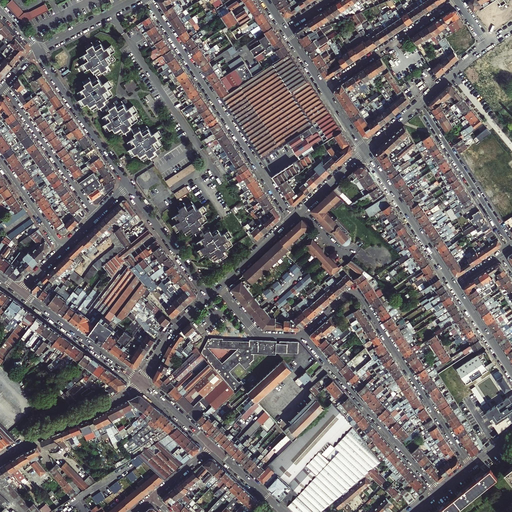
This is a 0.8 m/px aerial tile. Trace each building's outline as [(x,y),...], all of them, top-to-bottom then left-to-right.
[(50,10),(46,3),(24,14),(17,0),(13,0),(11,1),(21,24),(50,10)] [(157,0),(158,0),(165,11),(171,7),(167,0),(157,0)] [(217,8),(223,4),(220,0),(215,0),(213,2),(217,8)] [(237,0),(227,6),(225,3),(223,4),(217,8),(222,16),(246,0),(237,0)] [(260,6),(256,0),(246,0),(222,16),(228,25),(229,27),(239,20),(260,6)] [(282,0),(276,4),(280,9),(292,1),(291,0),(282,0)] [(280,9),(283,13),(298,4),(298,3),(299,2),(297,0),(296,0),(295,1),(295,0),(293,0),(292,1),(280,9)] [(341,0),(336,3),(346,18),(349,17),(352,16),(341,0)] [(347,0),(341,0),(352,16),(357,14),(347,0)] [(358,7),(353,0),(347,0),(357,14),(361,12),(358,7)] [(414,3),(422,15),(426,13),(418,0),(414,3)] [(417,0),(418,0),(426,13),(430,10),(423,0),(417,0)] [(434,7),(429,0),(423,0),(430,10),(434,7)] [(483,5),(479,0),(468,0),(468,3),(475,13),(479,10),(478,9),(483,5)] [(365,1),(362,3),(366,10),(366,9),(371,8),(367,2),(365,2),(365,1)] [(165,11),(167,15),(176,10),(182,6),(180,2),(176,5),(175,4),(171,7),(165,11)] [(298,4),(283,13),(285,16),(289,17),(302,8),(299,2),(298,3),(298,4)] [(418,18),(409,5),(407,2),(402,4),(404,7),(414,21),(418,18)] [(336,3),(332,6),(342,20),(344,19),(346,18),(336,3)] [(413,3),(409,5),(418,18),(422,15),(414,3),(413,3)] [(251,16),(252,19),(255,17),(264,11),(260,6),(239,20),(241,23),(251,16)] [(332,6),(328,8),(336,21),(338,20),(339,21),(342,20),(332,6)] [(414,21),(404,7),(400,10),(399,9),(398,10),(403,16),(408,25),(414,21)] [(328,8),(324,11),(332,24),(337,22),(339,21),(338,20),(336,21),(328,8)] [(397,9),(392,12),(403,28),(408,25),(403,16),(402,17),(397,9)] [(176,10),(167,15),(170,19),(179,14),(176,10)] [(453,10),(444,16),(454,31),(459,28),(465,24),(457,10),(453,10)] [(179,14),(170,19),(173,24),(182,18),(180,16),(185,13),(183,11),(179,14)] [(269,19),(264,11),(255,17),(258,20),(249,26),(243,30),(245,34),(251,30),(260,24),(269,19)] [(332,24),(324,11),(319,14),(327,26),(331,24),(332,24)] [(490,33),(502,25),(493,11),(481,20),(490,33)] [(362,12),(361,12),(357,14),(352,16),(349,17),(359,32),(371,50),(382,42),(372,26),(362,12)] [(388,15),(386,12),(382,14),(383,17),(385,19),(386,21),(395,34),(399,31),(388,15)] [(388,15),(399,31),(403,28),(392,12),(388,15)] [(327,26),(319,14),(314,18),(322,28),(327,26)] [(176,28),(184,22),(189,20),(190,19),(189,18),(188,19),(186,15),(182,18),(173,24),(176,28)] [(153,20),(150,16),(140,23),(143,27),(145,26),(153,20)] [(444,16),(439,19),(450,34),(454,32),(454,31),(444,16)] [(322,28),(314,18),(308,22),(314,31),(322,28)] [(266,31),(274,26),(269,19),(260,24),(251,30),(254,33),(256,37),(266,31)] [(439,19),(436,21),(446,37),(450,34),(439,19)] [(156,25),(153,20),(145,26),(146,26),(147,27),(144,28),(143,27),(140,29),(141,31),(143,33),(147,31),(156,25)] [(382,24),(391,36),(395,34),(386,21),(382,24)] [(446,37),(436,21),(433,23),(443,39),(445,38),(446,37)] [(187,26),(184,22),(176,28),(180,34),(193,26),(190,22),(189,23),(190,24),(187,26)] [(308,22),(297,29),(296,33),(299,38),(314,31),(308,22)] [(386,39),(391,36),(382,24),(381,22),(378,24),(377,22),(376,23),(376,24),(386,39)] [(443,39),(433,23),(430,25),(436,35),(440,41),(443,39)] [(386,39),(376,24),(372,26),(382,42),(386,39)] [(0,29),(0,37),(2,40),(12,32),(5,25),(0,29)] [(132,34),(140,29),(137,25),(129,30),(132,34)] [(147,31),(149,35),(158,29),(156,25),(147,31)] [(180,34),(185,41),(195,34),(192,31),(195,29),(193,26),(180,34)] [(255,56),(260,53),(261,52),(282,39),(274,26),(266,31),(267,34),(258,40),(260,44),(251,50),(255,56)] [(435,36),(429,26),(424,29),(433,41),(437,39),(435,36)] [(299,38),(305,47),(325,33),(324,32),(322,28),(314,31),(299,38)] [(141,31),(140,29),(132,34),(129,30),(128,31),(126,32),(130,38),(141,31)] [(161,33),(158,29),(149,35),(145,37),(146,39),(148,42),(152,39),(161,33)] [(433,41),(424,29),(420,32),(426,40),(428,39),(430,42),(430,41),(431,43),(432,42),(433,41)] [(325,33),(305,47),(312,58),(327,49),(330,46),(327,41),(332,38),(334,36),(337,34),(336,31),(328,36),(329,37),(328,38),(325,33)] [(10,42),(16,37),(12,32),(2,40),(5,43),(0,47),(0,49),(2,51),(4,49),(6,47),(8,46),(10,44),(10,42)] [(349,40),(361,56),(371,50),(359,32),(354,35),(355,36),(349,40)] [(429,45),(428,44),(426,40),(420,32),(416,34),(425,47),(429,45)] [(164,37),(161,33),(152,39),(155,43),(164,37)] [(197,33),(195,34),(185,41),(187,45),(200,37),(197,33)] [(425,47),(416,34),(412,37),(426,58),(434,53),(433,51),(429,45),(425,47)] [(505,51),(511,46),(511,34),(500,42),(505,51)] [(332,38),(335,43),(338,47),(341,45),(334,36),(332,38)] [(18,46),(21,42),(16,37),(10,42),(12,44),(14,42),(18,46)] [(145,55),(147,57),(168,44),(164,37),(155,43),(156,44),(151,47),(153,50),(145,55)] [(187,45),(190,50),(203,41),(200,37),(187,45)] [(335,52),(336,54),(338,57),(337,57),(339,60),(340,61),(344,67),(350,64),(340,49),(338,47),(335,43),(332,38),(327,41),(330,46),(331,46),(335,52)] [(348,50),(348,51),(355,60),(361,56),(349,40),(348,38),(345,40),(350,47),(350,46),(351,48),(348,50)] [(459,58),(445,38),(443,39),(440,41),(439,42),(442,46),(448,54),(454,63),(459,58)] [(285,44),(282,39),(261,52),(260,53),(255,56),(259,61),(265,58),(269,55),(285,44)] [(432,42),(437,50),(442,46),(439,42),(437,39),(433,41),(432,42)] [(93,41),(87,45),(90,51),(81,56),(85,62),(82,65),(86,71),(92,67),(97,75),(104,71),(105,74),(112,70),(108,65),(117,59),(113,53),(116,51),(112,44),(106,48),(101,40),(94,44),(93,41)] [(203,41),(190,50),(193,54),(208,44),(205,40),(203,41)] [(14,42),(12,44),(16,48),(13,52),(20,58),(26,51),(26,48),(21,42),(18,46),(14,42)] [(502,108),(486,86),(500,76),(493,67),(477,78),(474,73),(496,56),(498,58),(506,52),(499,43),(462,70),(494,114),(502,108)] [(168,44),(147,57),(149,61),(153,59),(158,56),(157,56),(158,55),(158,54),(159,53),(161,56),(172,49),(168,44)] [(193,54),(196,58),(208,50),(206,47),(208,45),(208,44),(193,54)] [(285,44),(269,55),(265,58),(259,61),(260,63),(264,69),(290,51),(285,44)] [(234,45),(228,49),(232,55),(238,51),(234,45)] [(338,47),(340,49),(350,64),(355,60),(348,51),(345,53),(344,51),(344,50),(341,45),(338,47)] [(216,50),(214,46),(208,50),(196,58),(198,62),(211,54),(216,50)] [(434,53),(446,70),(448,68),(443,61),(444,60),(442,57),(443,56),(444,57),(448,54),(442,46),(437,50),(436,50),(435,49),(433,51),(434,53)] [(176,56),(172,49),(161,56),(154,60),(151,63),(155,70),(158,68),(162,65),(164,64),(167,62),(168,61),(176,56)] [(327,49),(312,58),(316,63),(322,59),(322,60),(328,56),(329,54),(330,54),(327,49)] [(300,158),(273,176),(279,184),(290,177),(290,176),(293,178),(305,166),(307,165),(311,162),(315,160),(310,152),(323,143),(327,140),(335,135),(342,130),(290,51),(264,69),(253,76),(249,70),(245,63),(233,71),(228,74),(225,76),(221,78),(213,84),(262,159),(289,141),(300,158)] [(2,61),(10,69),(14,65),(7,58),(2,52),(0,54),(0,59),(2,62),(2,61)] [(7,58),(14,65),(20,58),(13,52),(12,53),(9,56),(7,58)] [(433,68),(439,77),(446,70),(434,53),(426,58),(429,61),(432,59),(436,66),(433,68)] [(211,54),(198,62),(201,66),(210,61),(213,58),(211,54)] [(322,59),(316,63),(319,69),(331,61),(330,60),(332,58),(329,54),(328,56),(322,60),(322,59)] [(454,63),(448,54),(444,57),(443,56),(442,57),(444,60),(443,61),(448,68),(454,63)] [(511,59),(509,55),(494,66),(499,73),(511,63),(511,59)] [(179,61),(176,56),(168,61),(167,62),(170,66),(179,61)] [(233,71),(245,63),(241,57),(229,65),(233,71)] [(381,58),(377,60),(383,70),(387,67),(381,58)] [(0,72),(4,76),(10,69),(2,61),(2,62),(0,59),(0,72)] [(321,72),(331,66),(332,65),(333,64),(334,63),(335,63),(337,61),(335,59),(333,60),(331,61),(319,69),(321,72)] [(383,70),(377,60),(373,63),(380,72),(383,70)] [(183,66),(179,61),(170,66),(167,69),(166,69),(167,70),(166,71),(165,70),(161,72),(158,74),(160,77),(163,75),(164,76),(166,74),(168,77),(170,76),(169,75),(174,72),(183,66)] [(212,65),(210,61),(201,66),(204,71),(212,65)] [(344,67),(340,61),(336,64),(335,63),(334,63),(335,65),(335,64),(337,66),(333,68),(336,73),(344,67)] [(218,68),(219,67),(216,63),(212,65),(204,71),(207,75),(215,70),(218,68)] [(264,69),(260,63),(249,70),(253,76),(264,69)] [(379,78),(380,77),(381,78),(382,77),(382,76),(380,72),(373,63),(370,66),(376,75),(377,77),(376,78),(377,79),(378,78),(379,78)] [(328,78),(336,73),(333,68),(330,71),(328,68),(333,64),(332,65),(331,66),(321,72),(325,77),(328,78)] [(185,70),(183,66),(174,72),(169,75),(170,76),(172,79),(173,78),(177,76),(185,70)] [(372,77),(373,80),(374,81),(377,79),(376,78),(377,77),(376,75),(370,66),(366,68),(372,77)] [(222,71),(219,67),(218,68),(215,70),(207,75),(210,79),(218,74),(222,71)] [(373,86),(374,87),(377,84),(375,83),(374,81),(373,80),(372,77),(366,68),(359,73),(366,84),(367,86),(371,83),(373,86)] [(174,80),(176,82),(188,74),(185,70),(177,76),(173,78),(174,80)] [(210,79),(213,84),(221,78),(225,76),(222,71),(218,74),(210,79)] [(394,77),(390,71),(388,72),(386,73),(385,74),(390,80),(394,77)] [(69,73),(63,77),(71,89),(77,85),(69,73)] [(359,73),(354,76),(360,85),(361,84),(366,91),(370,89),(369,88),(367,89),(367,88),(366,89),(364,85),(366,84),(359,73)] [(188,74),(176,82),(176,83),(178,86),(182,84),(191,78),(188,74)] [(43,75),(36,80),(37,81),(35,83),(35,84),(37,87),(38,88),(41,86),(48,81),(43,75)] [(91,79),(90,77),(83,81),(87,87),(78,92),(82,98),(79,101),(83,107),(89,103),(94,112),(100,108),(102,110),(105,108),(107,110),(109,113),(104,117),(107,123),(104,125),(108,131),(114,127),(119,136),(126,132),(127,135),(134,131),(130,125),(139,120),(135,113),(138,111),(134,105),(128,109),(123,100),(116,104),(115,102),(109,106),(105,100),(114,95),(110,89),(113,87),(109,81),(103,84),(97,75),(91,79)] [(350,79),(356,87),(359,92),(360,94),(364,91),(360,85),(354,76),(350,79)] [(30,92),(19,77),(15,83),(21,91),(21,90),(24,94),(27,91),(28,93),(30,92)] [(399,84),(397,81),(394,77),(390,80),(394,87),(399,84)] [(191,78),(182,84),(185,89),(194,83),(191,78)] [(125,84),(130,93),(139,88),(134,79),(125,84)] [(355,95),(359,92),(356,87),(350,79),(346,81),(349,86),(352,91),(354,94),(355,95)] [(52,88),(48,81),(41,86),(45,93),(52,88)] [(186,107),(168,81),(164,84),(162,85),(180,111),(182,110),(186,107)] [(335,92),(337,95),(349,86),(346,81),(335,88),(335,92)] [(21,91),(15,83),(12,86),(12,88),(21,100),(25,96),(24,94),(21,90),(21,91)] [(187,91),(188,93),(197,88),(194,83),(185,89),(187,91)] [(399,84),(394,87),(398,92),(402,89),(399,84)] [(449,85),(446,87),(458,101),(463,97),(452,85),(449,85)] [(352,91),(349,86),(337,95),(340,99),(349,93),(351,92),(352,91)] [(458,101),(446,87),(442,91),(449,98),(453,103),(454,104),(458,101)] [(52,88),(45,93),(50,99),(57,94),(52,88)] [(197,88),(188,93),(191,97),(200,92),(197,88)] [(392,95),(388,90),(387,91),(387,90),(388,90),(386,88),(381,91),(382,93),(397,114),(402,110),(392,96),(392,95)] [(381,91),(379,89),(374,93),(377,97),(379,95),(380,95),(382,93),(381,91)] [(411,102),(402,89),(398,92),(401,96),(407,105),(411,102)] [(449,98),(442,91),(438,94),(445,101),(449,105),(450,104),(447,100),(449,98)] [(200,92),(191,97),(192,99),(188,102),(190,104),(203,96),(200,92)] [(352,97),(349,93),(340,99),(342,103),(352,97)] [(377,97),(374,93),(368,97),(370,99),(371,101),(373,100),(376,98),(377,97)] [(397,114),(382,93),(380,95),(385,102),(383,104),(392,118),(397,114)] [(24,104),(32,98),(34,96),(32,94),(27,97),(26,96),(25,96),(21,100),(24,104)] [(57,94),(50,99),(54,105),(61,100),(57,94)] [(438,94),(434,98),(438,103),(441,101),(443,103),(445,101),(438,94)] [(354,96),(352,97),(342,103),(345,108),(354,102),(353,100),(356,97),(355,95),(354,96)] [(395,95),(392,96),(402,110),(407,105),(401,96),(400,97),(397,99),(395,95)] [(150,106),(156,102),(152,96),(146,100),(150,106)] [(203,96),(190,104),(186,107),(182,110),(185,115),(189,112),(206,101),(203,96)] [(27,109),(41,99),(40,97),(35,101),(32,98),(24,104),(27,109)] [(463,97),(458,101),(454,104),(453,105),(452,105),(454,108),(458,105),(459,106),(466,101),(463,97)] [(432,110),(440,105),(439,104),(438,103),(434,98),(430,102),(430,105),(432,110)] [(1,99),(0,100),(0,110),(3,113),(5,110),(7,112),(4,114),(6,116),(7,117),(14,112),(5,99),(1,99)] [(42,100),(41,99),(27,109),(31,114),(45,104),(44,103),(42,100)] [(64,105),(61,100),(54,105),(51,107),(53,110),(56,108),(58,110),(64,105)] [(348,112),(357,106),(356,104),(359,102),(358,100),(356,101),(354,102),(345,108),(348,112)] [(374,114),(382,126),(388,121),(378,107),(373,100),(371,101),(372,103),(370,103),(376,111),(373,112),(374,114)] [(206,101),(189,112),(191,114),(199,109),(201,112),(209,106),(206,101)] [(351,116),(360,110),(359,108),(363,106),(364,108),(368,105),(367,104),(366,102),(365,101),(361,104),(359,105),(357,106),(348,112),(351,116)] [(435,114),(449,106),(449,105),(445,101),(443,103),(441,104),(440,105),(432,110),(435,114)] [(462,110),(469,105),(466,101),(459,106),(455,109),(456,110),(456,111),(455,110),(453,111),(455,113),(455,114),(461,109),(462,110)] [(42,110),(47,107),(45,104),(31,114),(35,119),(44,112),(42,110)] [(382,104),(378,107),(388,121),(392,118),(383,104),(382,104)] [(69,112),(64,105),(58,110),(60,114),(58,115),(56,117),(57,118),(55,119),(56,120),(57,121),(69,112)] [(354,121),(371,109),(368,105),(364,108),(360,110),(351,116),(354,121)] [(472,109),(469,105),(462,110),(458,114),(460,116),(464,113),(465,114),(472,109)] [(209,106),(201,112),(202,115),(195,120),(196,122),(213,112),(209,106)] [(435,114),(438,118),(452,109),(450,107),(449,106),(435,114)] [(49,113),(50,112),(48,109),(44,112),(35,119),(38,124),(46,118),(43,115),(45,114),(48,112),(49,113)] [(164,115),(160,109),(154,113),(158,119),(164,115)] [(357,125),(366,119),(365,117),(369,114),(369,115),(371,114),(372,115),(374,114),(373,112),(371,109),(354,121),(357,125)] [(452,109),(438,118),(441,123),(455,113),(453,111),(452,110),(452,109)] [(468,119),(476,113),(472,109),(465,114),(461,117),(463,120),(462,120),(463,121),(467,118),(468,119)] [(14,112),(7,117),(6,118),(8,121),(4,123),(6,126),(18,117),(14,112)] [(69,112),(57,121),(58,123),(64,119),(67,123),(74,119),(69,112)] [(216,117),(213,112),(196,122),(200,128),(216,117)] [(455,113),(441,123),(443,127),(458,117),(456,115),(455,114),(455,113)] [(463,121),(462,122),(466,128),(479,118),(476,113),(468,119),(467,118),(463,121)] [(372,115),(370,116),(372,119),(373,120),(373,121),(379,128),(382,126),(374,114),(372,115)] [(38,124),(42,130),(56,120),(55,119),(53,120),(49,116),(46,118),(38,124)] [(360,130),(373,121),(373,120),(372,121),(371,120),(372,119),(370,116),(366,119),(357,125),(360,130)] [(11,125),(12,127),(21,121),(18,117),(6,126),(9,130),(10,129),(8,127),(11,125)] [(219,121),(216,117),(200,128),(195,131),(197,132),(201,129),(202,130),(204,129),(207,127),(208,129),(219,121)] [(446,131),(455,125),(461,121),(459,119),(458,118),(458,117),(443,127),(446,131)] [(473,137),(474,138),(487,127),(479,118),(466,128),(470,133),(473,137)] [(79,126),(74,119),(67,123),(66,124),(69,128),(64,132),(67,135),(79,126)] [(53,127),(59,123),(58,123),(57,121),(56,120),(42,130),(46,135),(54,129),(53,127)] [(21,121),(12,127),(10,129),(9,130),(10,132),(11,134),(13,133),(11,131),(14,130),(15,131),(24,125),(21,121)] [(223,127),(219,121),(208,129),(206,130),(210,136),(213,134),(215,132),(223,127)] [(379,128),(373,121),(360,130),(363,135),(369,136),(379,128)] [(466,128),(462,122),(461,121),(455,125),(460,132),(466,128)] [(27,129),(24,125),(15,131),(16,133),(18,136),(27,129)] [(128,142),(132,148),(129,150),(133,156),(139,152),(145,161),(151,157),(152,159),(159,155),(158,155),(163,152),(160,147),(164,145),(160,139),(164,136),(160,130),(154,134),(148,125),(142,129),(140,127),(134,131),(137,136),(128,142)] [(408,145),(414,141),(404,125),(397,132),(408,145)] [(0,130),(0,136),(3,134),(9,130),(6,126),(4,128),(5,129),(2,131),(1,130),(0,130)] [(75,135),(79,140),(86,135),(79,126),(67,135),(68,137),(69,138),(69,139),(75,135)] [(223,127),(215,132),(218,137),(226,132),(223,127)] [(487,127),(474,138),(476,141),(478,143),(491,132),(487,127)] [(46,135),(50,140),(64,131),(62,128),(56,131),(54,129),(46,135)] [(457,142),(470,133),(466,128),(460,132),(454,136),(457,142)] [(21,139),(29,133),(27,129),(18,136),(14,138),(16,140),(17,142),(19,141),(21,139)] [(346,135),(342,130),(335,135),(336,137),(331,140),(332,142),(334,140),(335,142),(346,135)] [(64,131),(50,140),(54,146),(62,141),(67,138),(68,137),(67,135),(64,132),(64,131)] [(208,137),(204,131),(198,135),(202,141),(208,137)] [(0,142),(6,138),(12,134),(11,134),(10,132),(4,136),(3,134),(0,136),(0,142)] [(229,136),(226,132),(218,137),(217,138),(220,142),(229,136)] [(397,132),(386,142),(396,154),(397,155),(399,156),(400,158),(404,163),(411,158),(407,153),(416,145),(414,141),(408,145),(397,132)] [(24,144),(32,137),(29,133),(21,139),(24,144)] [(473,137),(470,133),(457,142),(454,144),(457,148),(468,141),(472,138),(473,137)] [(213,134),(210,136),(208,137),(202,141),(204,144),(207,141),(208,142),(215,137),(213,134)] [(92,145),(86,135),(79,140),(75,142),(73,144),(75,147),(78,151),(80,153),(82,151),(79,147),(81,144),(85,149),(92,145)] [(338,146),(348,139),(346,135),(335,142),(337,145),(335,146),(336,148),(338,146)] [(418,149),(433,139),(431,135),(416,145),(418,149)] [(0,142),(0,148),(9,142),(11,140),(10,139),(11,138),(12,140),(14,138),(13,136),(7,140),(6,138),(0,142)] [(232,140),(229,136),(220,142),(218,144),(219,147),(218,147),(219,149),(220,148),(223,146),(232,140)] [(35,142),(32,137),(24,144),(27,148),(35,142)] [(351,144),(348,139),(338,146),(341,150),(351,144)] [(436,143),(433,139),(418,149),(419,150),(420,152),(421,153),(436,143)] [(3,152),(17,142),(16,140),(10,144),(9,142),(0,148),(3,152)] [(226,150),(234,144),(232,140),(223,146),(226,150)] [(328,149),(332,146),(327,140),(323,143),(328,149)] [(54,146),(58,152),(66,146),(70,143),(67,141),(64,143),(62,141),(54,146)] [(460,152),(467,147),(471,145),(468,141),(457,148),(460,152)] [(18,144),(17,142),(3,152),(7,158),(19,149),(16,145),(18,144)] [(39,147),(35,142),(27,148),(25,150),(23,150),(24,152),(25,153),(26,152),(27,153),(26,154),(27,155),(28,154),(30,153),(39,147)] [(386,142),(382,145),(389,153),(391,152),(394,155),(393,156),(394,157),(395,156),(394,155),(396,154),(386,142)] [(118,143),(112,148),(120,159),(126,155),(118,143)] [(166,156),(167,158),(175,153),(177,157),(189,149),(185,143),(166,156)] [(223,176),(229,173),(210,143),(209,144),(205,146),(204,147),(223,176)] [(439,147),(436,143),(421,153),(423,157),(439,147)] [(58,152),(61,157),(75,147),(73,144),(71,145),(72,146),(68,148),(66,146),(58,152)] [(228,154),(237,148),(234,144),(226,150),(228,154)] [(351,144),(341,150),(340,151),(339,152),(340,153),(341,155),(341,156),(339,157),(344,161),(345,161),(352,153),(353,147),(351,144)] [(92,145),(85,149),(82,151),(80,153),(81,155),(85,152),(87,154),(88,153),(95,148),(92,145)] [(377,156),(380,160),(389,154),(389,153),(382,145),(378,149),(377,156)] [(333,155),(337,153),(332,146),(328,149),(329,150),(332,155),(333,155)] [(42,151),(39,147),(30,153),(34,157),(42,151)] [(75,147),(61,157),(65,161),(73,155),(71,153),(75,150),(77,152),(78,151),(75,147)] [(441,151),(439,147),(423,157),(424,158),(426,161),(428,160),(441,151)] [(98,154),(95,148),(88,153),(91,158),(98,154)] [(227,160),(240,152),(237,148),(228,154),(226,156),(225,157),(227,160)] [(19,149),(7,158),(10,162),(24,152),(23,150),(22,149),(20,151),(19,149)] [(33,165),(46,156),(42,151),(34,157),(35,160),(33,162),(31,159),(30,160),(32,163),(33,164),(33,165)] [(77,161),(75,158),(77,157),(79,155),(81,158),(82,157),(81,155),(80,153),(78,151),(77,152),(73,155),(65,161),(69,167),(77,161)] [(444,155),(441,151),(428,160),(426,161),(428,165),(444,155)] [(24,152),(10,162),(13,166),(21,160),(20,159),(26,154),(25,153),(24,152)] [(242,156),(240,152),(227,160),(230,165),(231,164),(233,162),(242,156)] [(341,156),(341,155),(340,153),(339,152),(338,152),(337,153),(333,155),(340,163),(341,164),(344,161),(339,157),(341,156)] [(177,157),(175,153),(167,158),(169,162),(177,157)] [(89,160),(85,155),(82,157),(86,162),(88,165),(90,164),(101,157),(98,154),(91,158),(90,159),(89,160)] [(162,174),(171,187),(202,167),(194,154),(162,174)] [(392,156),(389,154),(380,160),(383,164),(391,159),(394,157),(393,156),(392,156)] [(336,167),(340,163),(333,155),(332,155),(328,158),(336,167)] [(447,159),(444,155),(428,165),(429,166),(431,170),(433,169),(436,167),(447,159)] [(34,166),(35,167),(39,165),(40,167),(49,161),(46,156),(33,165),(34,166)] [(246,162),(242,156),(233,162),(236,166),(237,167),(246,162)] [(392,161),(391,159),(383,164),(385,169),(400,158),(399,156),(392,161)] [(78,163),(77,161),(69,167),(72,172),(80,166),(82,165),(86,162),(82,157),(81,158),(82,160),(78,163)] [(106,164),(101,157),(90,164),(92,167),(92,166),(94,170),(88,174),(86,170),(76,177),(79,182),(94,172),(106,164)] [(391,178),(411,164),(412,164),(410,161),(413,159),(412,157),(411,158),(404,163),(388,173),(391,178)] [(30,160),(28,158),(23,162),(21,160),(13,166),(16,170),(30,160)] [(324,163),(323,164),(331,172),(336,167),(328,158),(326,160),(324,161),(323,162),(324,163)] [(404,163),(400,158),(385,169),(388,173),(404,163)] [(450,164),(447,159),(436,167),(433,169),(431,170),(432,171),(434,174),(436,172),(438,171),(450,164)] [(26,167),(32,163),(30,160),(16,170),(19,175),(28,169),(26,167)] [(316,161),(315,160),(311,162),(314,165),(318,170),(325,177),(331,172),(323,164),(322,163),(320,165),(316,161)] [(49,161),(40,167),(42,169),(43,171),(52,165),(49,161)] [(246,162),(237,167),(239,170),(237,172),(236,170),(227,176),(228,177),(226,178),(228,181),(231,179),(249,167),(246,162)] [(87,165),(84,167),(82,169),(80,166),(72,172),(76,177),(86,170),(92,167),(90,164),(88,165),(87,166),(87,165)] [(111,172),(106,164),(94,172),(96,174),(100,171),(104,177),(111,172)] [(411,164),(391,178),(394,182),(412,170),(414,169),(411,164)] [(452,168),(450,164),(438,171),(436,172),(434,174),(436,178),(441,176),(452,168)] [(55,169),(52,165),(43,171),(45,173),(42,175),(41,173),(40,174),(41,175),(43,177),(43,178),(55,169)] [(28,169),(19,175),(22,179),(30,173),(34,170),(36,169),(35,167),(34,166),(29,170),(28,169)] [(348,176),(353,180),(358,175),(360,177),(369,171),(366,166),(360,166),(348,176)] [(244,179),(253,173),(249,167),(231,179),(233,182),(240,178),(240,177),(242,175),(244,179)] [(418,168),(418,167),(414,169),(412,170),(394,182),(397,187),(409,179),(408,177),(415,173),(419,170),(418,168)] [(455,173),(452,168),(441,176),(444,180),(455,173)] [(55,169),(43,178),(44,180),(46,182),(47,181),(46,179),(48,177),(49,179),(58,173),(55,169)] [(318,170),(315,173),(322,180),(325,177),(318,170)] [(25,183),(33,177),(37,174),(39,173),(38,171),(35,172),(32,175),(30,173),(22,179),(25,183)] [(358,175),(353,180),(356,183),(360,179),(365,187),(375,181),(369,171),(360,177),(358,175)] [(96,174),(94,172),(79,182),(88,194),(103,184),(101,182),(100,180),(96,174)] [(111,172),(104,177),(100,180),(101,182),(105,179),(108,183),(113,180),(116,178),(111,172)] [(61,177),(58,173),(49,179),(52,184),(61,177)] [(253,173),(244,179),(246,181),(240,185),(242,187),(247,183),(256,177),(253,173)] [(315,173),(311,176),(318,184),(322,180),(315,173)] [(446,186),(459,177),(455,173),(444,180),(446,183),(444,185),(445,186),(446,186)] [(315,187),(318,184),(311,176),(309,174),(308,174),(306,176),(315,187)] [(415,175),(409,179),(397,187),(400,191),(419,179),(423,176),(421,174),(416,176),(415,175)] [(25,183),(28,188),(43,177),(41,175),(39,177),(35,179),(33,177),(25,183)] [(301,180),(311,190),(315,187),(306,176),(303,178),(301,176),(298,179),(300,181),(301,180)] [(423,176),(419,179),(422,183),(421,185),(404,196),(407,201),(434,183),(434,182),(428,186),(423,178),(424,178),(423,176)] [(31,192),(40,186),(38,184),(42,181),(43,182),(44,181),(43,181),(44,180),(43,178),(43,177),(28,188),(31,192)] [(52,190),(64,181),(61,177),(52,184),(50,185),(49,186),(50,188),(52,190)] [(259,182),(256,177),(247,183),(249,185),(243,189),(245,192),(251,188),(259,182)] [(279,184),(282,189),(293,181),(294,181),(293,180),(292,180),(290,177),(279,184)] [(462,183),(459,177),(446,186),(447,188),(443,191),(445,194),(462,183)] [(246,181),(244,179),(237,184),(240,188),(242,187),(240,185),(246,181)] [(422,183),(419,179),(400,191),(404,196),(421,185),(422,183)] [(95,198),(92,200),(94,203),(98,203),(115,187),(115,183),(113,180),(108,183),(104,186),(105,188),(101,190),(102,191),(93,197),(95,198)] [(302,185),(300,186),(303,188),(307,194),(311,190),(301,180),(300,181),(299,182),(302,185)] [(54,194),(67,185),(64,181),(52,190),(53,193),(54,194)] [(293,181),(282,189),(285,193),(296,186),(293,181)] [(379,185),(375,181),(365,187),(368,192),(379,185)] [(254,193),(262,187),(259,182),(251,188),(252,190),(246,194),(248,196),(254,193)] [(0,193),(9,187),(6,183),(0,187),(0,193)] [(31,192),(34,196),(49,186),(47,183),(41,188),(40,186),(31,192)] [(437,186),(434,183),(407,201),(411,208),(424,200),(427,198),(425,195),(427,192),(437,186)] [(465,187),(462,183),(445,194),(447,198),(447,199),(453,195),(465,187)] [(104,186),(103,184),(88,194),(92,200),(95,198),(93,197),(102,191),(101,190),(105,188),(104,186)] [(70,190),(67,185),(54,194),(55,195),(57,197),(57,198),(59,197),(57,195),(59,193),(61,196),(70,190)] [(288,198),(294,194),(296,193),(303,188),(300,186),(300,185),(298,186),(298,185),(296,186),(285,193),(288,198)] [(385,195),(379,185),(368,192),(366,194),(364,195),(349,205),(352,207),(359,202),(359,203),(368,197),(370,201),(372,200),(374,203),(385,195)] [(49,186),(34,196),(37,200),(46,194),(44,192),(50,188),(49,186)] [(0,203),(0,204),(2,202),(14,194),(9,187),(0,193),(0,203)] [(191,193),(187,187),(175,194),(179,200),(191,193)] [(266,192),(262,187),(254,193),(255,194),(250,198),(251,201),(266,192)] [(468,192),(465,187),(453,195),(454,197),(448,201),(450,204),(455,200),(468,192)] [(296,197),(294,194),(288,198),(292,204),(296,204),(307,194),(303,188),(296,193),(297,193),(298,193),(299,194),(296,197)] [(40,205),(49,199),(48,197),(53,193),(52,190),(46,194),(37,200),(40,205)] [(64,200),(73,194),(70,190),(61,196),(64,200)] [(335,209),(344,200),(339,195),(334,190),(311,211),(326,226),(327,225),(333,232),(343,242),(344,243),(345,244),(347,244),(348,243),(350,242),(350,240),(350,238),(350,237),(349,236),(348,234),(350,232),(337,218),(336,218),(335,220),(331,216),(327,211),(330,208),(330,209),(333,206),(335,209)] [(268,196),(266,192),(251,201),(250,202),(252,204),(257,201),(256,201),(259,199),(260,201),(268,196)] [(471,197),(468,192),(455,200),(456,202),(451,206),(452,209),(457,207),(471,197)] [(14,194),(2,202),(5,206),(6,205),(7,207),(18,199),(14,194)] [(65,201),(67,204),(75,198),(73,194),(64,200),(62,201),(60,202),(61,204),(65,201)] [(51,201),(57,197),(55,195),(49,199),(40,205),(44,210),(52,204),(51,201)] [(380,211),(391,204),(385,195),(374,203),(365,209),(371,217),(380,211)] [(272,201),(268,196),(260,201),(258,203),(250,208),(252,210),(262,204),(263,206),(272,201)] [(455,214),(474,201),(471,197),(457,207),(458,209),(457,209),(458,210),(454,213),(455,214)] [(66,210),(78,202),(75,198),(67,204),(63,206),(65,208),(66,210)] [(21,203),(18,199),(7,207),(9,210),(6,212),(7,213),(21,203)] [(425,202),(424,200),(411,208),(415,213),(434,200),(433,199),(432,199),(430,199),(429,200),(425,202)] [(124,200),(120,203),(126,209),(131,205),(127,200),(124,200)] [(434,200),(415,213),(418,218),(433,208),(431,205),(436,202),(434,200)] [(44,210),(48,215),(59,207),(60,206),(56,201),(52,204),(44,210)] [(272,201),(263,206),(265,208),(262,210),(262,209),(256,213),(259,216),(260,216),(262,214),(263,213),(266,211),(267,210),(275,205),(272,201)] [(477,206),(474,201),(455,214),(457,218),(457,219),(471,210),(477,206)] [(81,206),(78,202),(66,210),(68,213),(69,215),(72,213),(74,211),(81,206)] [(192,202),(186,206),(184,204),(178,208),(181,213),(173,219),(177,225),(173,227),(178,233),(184,229),(189,238),(196,234),(197,236),(200,235),(204,240),(202,241),(208,249),(201,254),(203,258),(209,253),(215,262),(221,258),(223,261),(229,256),(226,251),(234,245),(230,239),(233,237),(229,230),(223,234),(217,226),(211,230),(210,228),(207,230),(204,225),(209,221),(204,215),(208,213),(204,207),(198,211),(192,202)] [(24,207),(21,203),(7,213),(5,214),(8,216),(11,214),(12,215),(24,207)] [(133,217),(130,214),(128,212),(126,209),(120,203),(116,207),(125,216),(129,220),(132,218),(133,217)] [(395,210),(391,204),(380,211),(381,213),(380,214),(381,215),(386,212),(387,215),(395,210)] [(48,215),(50,218),(62,210),(63,209),(65,208),(63,206),(62,205),(61,206),(62,207),(60,208),(59,207),(48,215)] [(269,212),(277,221),(281,218),(281,215),(275,205),(267,210),(268,211),(269,212)] [(0,226),(3,229),(27,212),(24,207),(12,215),(10,217),(0,224),(0,226)] [(125,216),(116,207),(113,210),(122,220),(125,216)] [(434,207),(433,208),(418,218),(421,222),(440,209),(439,208),(436,210),(434,207)] [(50,218),(53,223),(68,213),(66,210),(65,208),(63,209),(65,211),(63,212),(62,210),(50,218)] [(86,212),(84,209),(77,214),(83,219),(85,216),(86,212)] [(441,211),(440,209),(421,222),(423,226),(436,218),(439,216),(438,213),(441,211)] [(122,220),(113,210),(109,214),(118,224),(121,227),(125,223),(122,220)] [(395,210),(387,215),(389,217),(384,220),(385,222),(386,221),(387,222),(398,215),(395,210)] [(483,216),(480,210),(474,214),(469,217),(471,219),(470,220),(471,222),(472,221),(473,222),(483,216)] [(80,221),(83,219),(77,214),(74,211),(72,213),(74,215),(80,221)] [(254,211),(249,214),(250,215),(251,214),(257,220),(255,222),(256,223),(265,233),(270,228),(261,219),(260,217),(259,216),(256,213),(254,211)] [(269,212),(265,216),(274,225),(277,221),(269,212)] [(56,227),(64,221),(62,219),(69,215),(68,213),(53,223),(56,227)] [(118,224),(109,214),(105,218),(114,227),(116,228),(117,230),(118,229),(116,226),(118,224)] [(80,221),(74,215),(70,219),(76,226),(80,221)] [(391,228),(402,220),(398,215),(387,222),(386,223),(387,225),(386,225),(387,227),(384,229),(385,231),(391,228)] [(274,225),(265,216),(261,219),(270,228),(274,225)] [(438,221),(436,218),(423,226),(427,232),(443,221),(446,219),(444,216),(444,217),(443,217),(441,218),(438,221)] [(464,232),(466,236),(487,222),(483,216),(473,222),(473,223),(474,225),(471,227),(464,232)] [(35,223),(31,218),(8,235),(12,240),(15,237),(26,229),(35,223)] [(114,227),(105,218),(102,221),(111,230),(114,227)] [(303,233),(310,226),(303,218),(296,224),(303,233)] [(71,230),(76,226),(70,219),(65,223),(67,225),(71,230)] [(394,232),(405,225),(402,220),(391,228),(394,232)] [(65,223),(64,221),(56,227),(59,231),(67,225),(65,223)] [(111,230),(102,221),(98,225),(107,234),(111,230)] [(430,236),(446,225),(447,225),(446,223),(444,224),(443,221),(427,232),(430,236)] [(125,223),(121,227),(124,231),(130,225),(127,222),(125,223)] [(487,222),(466,236),(467,239),(477,233),(477,232),(481,230),(482,231),(483,231),(484,231),(491,227),(487,222)] [(35,223),(26,229),(29,232),(27,233),(29,236),(31,235),(39,229),(35,223)] [(265,233),(256,223),(252,227),(250,229),(259,239),(265,233)] [(296,224),(292,228),(299,237),(303,233),(296,224)] [(447,225),(446,225),(430,236),(432,240),(448,230),(450,228),(451,228),(448,224),(447,225)] [(67,225),(59,231),(62,235),(66,235),(71,230),(67,225)] [(98,225),(94,228),(103,237),(106,235),(108,237),(109,236),(108,235),(107,234),(98,225)] [(392,239),(408,229),(405,225),(394,232),(392,233),(393,235),(390,237),(392,239)] [(124,231),(121,227),(118,229),(117,230),(115,231),(117,234),(119,237),(120,238),(126,233),(124,231)] [(103,237),(94,228),(91,232),(98,239),(100,241),(102,238),(104,240),(105,239),(103,237)] [(130,252),(143,241),(153,234),(148,228),(146,230),(144,232),(141,234),(138,236),(132,242),(126,246),(130,252)] [(292,228),(287,233),(293,242),(299,237),(292,228)] [(450,228),(448,230),(432,240),(435,244),(446,237),(454,232),(451,228),(450,228)] [(31,235),(40,244),(48,252),(51,250),(51,246),(39,229),(31,235)] [(399,240),(399,241),(410,233),(408,229),(392,239),(390,241),(391,242),(392,241),(392,242),(393,241),(394,243),(399,240)] [(454,232),(446,237),(435,244),(438,248),(449,241),(448,240),(455,235),(458,233),(456,230),(454,232)] [(489,237),(493,235),(495,233),(493,230),(485,235),(487,238),(489,237)] [(98,239),(91,232),(86,236),(93,243),(95,245),(97,246),(99,245),(96,241),(98,239)] [(129,237),(126,233),(120,238),(121,240),(123,242),(129,237)] [(293,242),(287,233),(281,238),(282,239),(288,247),(293,242)] [(310,247),(310,250),(318,244),(315,242),(314,242),(312,240),(316,236),(314,233),(310,238),(311,239),(309,239),(311,241),(308,244),(310,247)] [(402,245),(413,237),(410,233),(399,241),(402,245)] [(0,256),(4,251),(1,249),(6,243),(7,244),(6,245),(7,246),(12,240),(8,235),(6,237),(0,244),(0,256)] [(93,243),(86,236),(82,240),(89,247),(93,243)] [(129,237),(123,242),(126,246),(132,242),(129,237)] [(403,250),(416,242),(413,237),(402,245),(400,246),(403,250)] [(502,244),(498,239),(493,242),(489,237),(487,238),(491,244),(496,251),(501,247),(502,244)] [(147,247),(152,252),(154,250),(161,245),(157,239),(147,247)] [(247,270),(247,271),(244,274),(253,283),(262,275),(261,274),(267,269),(268,270),(272,266),(271,265),(277,260),(277,261),(290,249),(288,247),(282,239),(277,243),(272,248),(267,252),(263,257),(257,261),(253,266),(247,270)] [(7,246),(4,251),(0,256),(0,267),(0,268),(11,253),(12,252),(10,250),(16,243),(12,240),(7,246)] [(92,250),(89,247),(82,240),(77,245),(81,250),(83,248),(85,249),(87,251),(85,254),(86,255),(88,254),(92,250)] [(121,240),(116,244),(115,247),(119,252),(126,246),(123,242),(121,240)] [(129,316),(133,313),(132,309),(140,297),(142,294),(135,289),(127,283),(135,272),(131,267),(139,261),(145,257),(147,255),(152,252),(147,247),(143,241),(130,252),(126,246),(119,252),(116,254),(114,256),(111,258),(108,261),(107,262),(115,274),(120,277),(103,299),(111,305),(108,309),(123,320),(127,317),(129,316)] [(199,252),(201,254),(208,249),(202,241),(199,243),(203,249),(199,252)] [(449,241),(438,248),(441,252),(452,245),(449,241)] [(452,245),(441,252),(443,256),(455,249),(454,248),(460,244),(458,241),(452,245)] [(419,246),(416,242),(403,250),(399,253),(402,257),(419,246)] [(32,252),(40,260),(48,252),(40,244),(37,247),(36,245),(33,248),(35,249),(32,252)] [(318,244),(310,250),(315,257),(323,250),(318,244)] [(496,251),(491,244),(484,248),(489,255),(496,251)] [(78,257),(80,255),(78,253),(81,250),(77,245),(69,253),(79,264),(82,261),(78,257)] [(161,245),(154,250),(155,252),(151,254),(153,256),(155,259),(165,251),(161,245)] [(410,258),(421,250),(419,246),(402,257),(404,258),(408,255),(410,258)] [(446,261),(461,251),(462,250),(461,249),(459,250),(458,248),(460,247),(459,246),(455,249),(443,256),(446,261)] [(470,250),(478,262),(482,259),(476,250),(474,247),(470,250)] [(489,255),(484,248),(481,250),(479,247),(476,250),(482,259),(489,255)] [(11,253),(0,268),(6,272),(12,263),(20,252),(17,250),(13,255),(11,253)] [(319,257),(323,261),(329,256),(327,256),(324,253),(324,251),(323,250),(315,257),(319,257)] [(424,254),(421,250),(410,258),(406,260),(410,264),(424,254)] [(468,258),(473,265),(478,262),(470,250),(465,253),(466,255),(468,258)] [(24,263),(30,270),(40,260),(32,252),(31,251),(25,256),(28,259),(24,263)] [(169,256),(165,251),(155,259),(154,260),(156,263),(152,266),(149,263),(144,267),(148,272),(159,264),(169,256)] [(446,261),(449,265),(464,255),(464,256),(466,255),(465,253),(463,254),(461,251),(446,261)] [(78,265),(79,264),(69,253),(65,257),(74,266),(77,264),(78,265)] [(424,254),(410,264),(413,267),(414,267),(416,266),(427,258),(424,254)] [(464,255),(449,265),(452,269),(462,262),(468,258),(466,255),(464,256),(464,255)] [(135,272),(142,280),(152,291),(153,289),(156,287),(159,284),(154,279),(161,274),(175,263),(169,256),(159,264),(161,267),(151,275),(148,272),(144,267),(139,261),(131,267),(135,272)] [(329,256),(323,261),(324,262),(324,267),(326,270),(335,262),(329,256)] [(62,260),(71,269),(73,271),(73,272),(74,271),(72,268),(74,266),(65,257),(62,260)] [(145,257),(139,261),(144,267),(149,263),(152,261),(150,259),(148,261),(145,257)] [(429,262),(427,258),(416,266),(419,270),(422,267),(429,262)] [(468,258),(462,262),(463,264),(464,263),(465,264),(463,266),(466,270),(473,265),(468,258)] [(67,273),(71,269),(62,260),(58,264),(67,273)] [(352,260),(347,264),(355,270),(359,265),(352,260)] [(17,267),(12,263),(6,272),(15,279),(21,279),(30,270),(24,263),(22,261),(21,263),(20,263),(17,267)] [(89,334),(103,315),(108,309),(111,305),(103,299),(120,277),(115,274),(107,262),(106,263),(103,265),(107,271),(112,278),(89,309),(88,309),(87,311),(88,311),(85,315),(85,314),(77,325),(89,334)] [(338,266),(335,262),(326,270),(331,276),(332,276),(338,271),(340,269),(339,268),(340,266),(342,268),(344,267),(340,263),(338,266)] [(434,269),(429,262),(422,267),(424,270),(412,278),(413,279),(410,281),(411,284),(415,281),(420,278),(434,269)] [(463,264),(462,262),(452,269),(456,275),(458,276),(466,270),(463,266),(465,264),(464,263),(463,264)] [(497,274),(497,273),(505,269),(501,263),(499,262),(494,265),(498,270),(495,272),(495,273),(496,272),(497,274)] [(169,274),(178,267),(175,263),(161,274),(163,277),(168,273),(169,274)] [(54,267),(64,277),(65,275),(67,273),(58,264),(54,267)] [(161,267),(159,264),(148,272),(151,275),(161,267)] [(302,270),(297,264),(292,270),(297,275),(302,270)] [(363,274),(365,270),(359,265),(355,270),(361,275),(363,274)] [(494,265),(488,270),(493,278),(498,275),(497,273),(497,274),(496,272),(495,273),(495,272),(498,270),(494,265)] [(60,280),(64,277),(54,267),(51,271),(60,280)] [(172,278),(181,271),(178,267),(169,274),(164,278),(166,281),(171,277),(172,278)] [(434,269),(420,278),(423,282),(426,287),(440,278),(434,269)] [(493,278),(495,281),(508,273),(505,269),(497,273),(498,275),(493,278)] [(355,279),(358,284),(371,275),(365,270),(363,274),(361,275),(355,279)] [(488,270),(483,273),(489,281),(491,284),(490,285),(491,286),(496,283),(496,282),(495,281),(493,278),(488,270)] [(62,282),(60,280),(51,271),(47,274),(52,279),(55,282),(56,284),(58,285),(61,287),(63,285),(61,283),(62,282)] [(181,271),(172,278),(166,283),(169,287),(170,286),(169,285),(173,282),(173,281),(174,280),(176,282),(184,276),(181,271)] [(342,279),(337,283),(344,291),(350,285),(343,277),(338,271),(332,276),(335,280),(335,281),(340,277),(342,279)] [(135,289),(142,280),(135,272),(127,283),(135,289)] [(279,308),(314,278),(310,273),(275,303),(279,308)] [(284,278),(290,283),(294,278),(289,273),(284,278)] [(489,281),(483,273),(479,275),(487,287),(489,286),(489,287),(491,286),(490,285),(489,285),(487,282),(489,281)] [(508,273),(495,281),(496,282),(496,283),(498,286),(499,285),(498,283),(501,281),(503,283),(511,278),(508,273)] [(47,274),(42,279),(47,285),(52,279),(47,274)] [(354,282),(353,280),(350,277),(349,275),(348,275),(347,274),(343,277),(350,285),(354,282)] [(361,288),(370,282),(369,280),(373,277),(371,275),(358,284),(361,288)] [(487,287),(479,275),(475,278),(480,286),(483,291),(484,290),(488,288),(487,287)] [(188,281),(184,276),(176,282),(173,284),(176,287),(178,285),(177,283),(179,282),(180,283),(179,284),(180,285),(181,284),(182,285),(184,284),(188,281)] [(430,290),(432,292),(444,284),(440,278),(426,287),(421,291),(422,292),(425,290),(427,292),(430,290)] [(465,288),(469,294),(479,287),(479,286),(480,286),(475,278),(465,285),(465,288)] [(511,279),(511,278),(503,283),(499,285),(498,286),(498,287),(501,291),(511,284),(511,279)] [(33,292),(39,296),(47,285),(42,279),(33,288),(33,292)] [(47,285),(39,296),(44,300),(53,289),(51,287),(55,282),(52,279),(47,285)] [(61,287),(49,304),(59,311),(71,295),(65,290),(72,282),(68,279),(67,280),(63,285),(61,287)] [(375,279),(370,282),(361,288),(364,293),(373,287),(372,285),(378,281),(377,280),(376,280),(375,279)] [(152,291),(142,280),(135,289),(142,294),(150,300),(151,299),(148,296),(152,291)] [(250,311),(254,310),(261,304),(256,298),(254,295),(245,283),(245,284),(243,280),(238,284),(237,284),(236,283),(235,283),(234,283),(233,284),(232,285),(232,286),(232,287),(232,289),(245,305),(246,306),(250,311)] [(344,291),(337,283),(335,281),(335,280),(333,282),(335,284),(331,287),(338,296),(344,291)] [(279,282),(273,286),(278,292),(284,288),(279,282)] [(178,285),(176,287),(178,289),(179,290),(182,294),(190,303),(197,296),(197,293),(195,290),(190,294),(186,289),(182,285),(181,284),(180,285),(179,284),(178,285)] [(428,303),(448,290),(444,284),(432,292),(431,293),(433,296),(429,299),(430,300),(427,302),(428,303)] [(511,290),(511,284),(501,291),(504,295),(504,296),(511,290)] [(53,289),(44,300),(49,304),(61,287),(58,285),(55,288),(54,287),(53,289)] [(187,286),(186,287),(187,288),(186,289),(190,294),(195,290),(191,285),(188,287),(187,286)] [(330,303),(333,300),(326,291),(324,289),(321,285),(318,288),(321,290),(320,291),(320,292),(322,295),(330,303)] [(373,287),(364,293),(367,298),(376,292),(375,289),(379,287),(377,285),(373,287)] [(471,298),(480,293),(483,291),(480,286),(479,286),(479,287),(469,294),(471,298)] [(338,296),(331,287),(326,291),(333,300),(338,296)] [(74,291),(71,295),(59,311),(64,315),(74,302),(72,300),(74,298),(74,297),(74,296),(76,297),(75,299),(76,300),(83,290),(84,290),(82,288),(77,294),(74,291)] [(265,292),(269,298),(274,294),(270,288),(265,292)] [(76,300),(74,302),(64,315),(70,320),(84,301),(81,299),(86,292),(83,290),(76,300)] [(84,301),(70,320),(77,325),(85,314),(85,315),(88,311),(87,311),(88,309),(85,307),(93,297),(92,296),(95,292),(92,290),(84,301)] [(371,304),(380,298),(379,296),(378,294),(381,292),(380,290),(376,292),(367,298),(371,304)] [(451,295),(448,290),(428,303),(424,305),(426,308),(432,304),(433,304),(438,301),(439,303),(451,295)] [(0,308),(10,295),(4,291),(0,296),(0,308)] [(171,305),(178,313),(182,310),(174,301),(172,303),(170,300),(162,291),(161,292),(162,293),(161,294),(171,305)] [(186,306),(178,297),(175,294),(173,292),(169,296),(174,301),(182,310),(186,306)] [(471,298),(474,302),(483,297),(481,294),(480,293),(471,298)] [(190,303),(182,294),(178,297),(186,306),(190,303)] [(477,307),(490,298),(490,297),(489,297),(487,294),(483,297),(474,302),(477,307)] [(10,295),(0,308),(0,317),(2,314),(14,298),(10,295)] [(326,306),(330,303),(322,295),(319,298),(326,306)] [(371,304),(375,309),(383,303),(382,300),(387,297),(385,295),(380,298),(371,304)] [(451,295),(439,303),(430,309),(431,311),(436,309),(436,310),(440,307),(442,308),(454,300),(451,295)] [(136,317),(146,303),(147,302),(140,297),(132,309),(133,313),(136,317)] [(480,311),(493,302),(494,301),(492,297),(490,298),(477,307),(480,311)] [(23,304),(14,298),(2,314),(3,315),(0,319),(0,321),(6,327),(9,323),(23,304)] [(315,316),(318,313),(308,301),(305,298),(302,301),(315,316)] [(315,301),(322,310),(326,306),(319,298),(315,301)] [(383,303),(375,309),(377,313),(389,305),(387,303),(391,300),(390,298),(383,303)] [(147,302),(146,303),(152,310),(157,305),(151,299),(150,300),(147,302)] [(308,301),(318,313),(322,310),(315,301),(314,302),(311,299),(308,301)] [(457,305),(454,300),(442,308),(438,311),(439,313),(443,311),(445,313),(457,305)] [(298,304),(311,319),(315,316),(302,301),(298,304)] [(494,304),(493,302),(480,311),(482,315),(491,310),(490,308),(494,305),(493,304),(494,304)] [(154,324),(162,331),(166,325),(158,318),(158,317),(152,310),(146,303),(136,317),(142,325),(145,328),(147,330),(149,328),(154,324)] [(392,303),(389,305),(377,313),(381,318),(389,312),(388,310),(395,305),(394,304),(393,304),(392,303)] [(19,315),(23,318),(30,310),(23,304),(9,323),(12,325),(17,318),(17,317),(19,315)] [(264,308),(261,304),(254,310),(251,312),(254,316),(255,315),(264,308)] [(297,313),(306,324),(311,319),(298,304),(292,308),(295,311),(295,312),(298,309),(299,311),(297,313)] [(157,305),(152,310),(158,317),(158,318),(166,325),(171,320),(157,305)] [(171,305),(168,307),(167,308),(175,317),(178,313),(171,305)] [(413,305),(404,311),(408,316),(416,311),(413,305)] [(460,309),(457,305),(445,313),(439,317),(440,319),(443,317),(446,315),(447,316),(451,314),(452,315),(460,309)] [(495,307),(491,310),(482,315),(485,319),(494,314),(501,309),(500,307),(496,309),(495,307)] [(264,329),(276,329),(276,321),(276,319),(272,318),(264,308),(255,315),(258,322),(264,327),(264,329)] [(365,314),(360,308),(346,317),(348,319),(355,315),(357,319),(365,314)] [(112,320),(117,324),(123,320),(108,309),(103,315),(111,321),(112,320)] [(465,316),(460,309),(452,315),(448,317),(450,320),(445,324),(446,325),(441,328),(441,327),(435,331),(437,334),(440,332),(449,326),(453,324),(465,316)] [(38,316),(30,310),(23,318),(0,347),(0,362),(1,364),(2,361),(16,343),(23,335),(34,321),(38,316)] [(393,310),(389,312),(381,318),(383,322),(396,314),(395,313),(393,310)] [(396,314),(383,322),(386,327),(395,321),(394,319),(399,315),(400,316),(401,315),(399,312),(396,314)] [(293,318),(297,323),(301,328),(306,324),(297,313),(294,316),(292,317),(293,318)] [(494,314),(485,319),(488,323),(501,315),(501,314),(499,314),(499,313),(495,315),(494,314)] [(491,328),(493,332),(506,324),(511,319),(511,313),(499,322),(491,328)] [(362,326),(369,321),(365,314),(357,319),(362,326)] [(102,344),(113,329),(117,324),(112,320),(111,321),(103,315),(89,334),(102,344)] [(488,323),(491,328),(499,322),(498,320),(502,318),(501,317),(502,316),(501,315),(488,323)] [(22,348),(22,347),(44,320),(38,316),(34,321),(23,335),(16,343),(22,348)] [(467,320),(465,316),(453,324),(455,328),(467,320)] [(123,334),(114,344),(110,350),(119,357),(128,347),(126,345),(128,342),(129,341),(130,340),(133,337),(136,332),(137,331),(142,325),(136,317),(134,320),(133,321),(131,324),(136,328),(132,332),(133,333),(132,335),(126,330),(123,334)] [(342,333),(329,318),(325,322),(335,335),(336,334),(338,335),(336,336),(337,337),(339,336),(342,333)] [(32,345),(49,324),(44,320),(22,347),(25,349),(27,347),(30,344),(32,345)] [(390,332),(398,326),(403,323),(404,323),(402,320),(399,322),(397,324),(395,321),(386,327),(390,332)] [(452,330),(451,331),(454,335),(456,334),(470,324),(467,320),(455,328),(452,330)] [(285,325),(276,321),(276,329),(284,330),(285,325)] [(374,328),(369,321),(362,326),(356,330),(355,330),(356,332),(357,332),(358,331),(358,332),(363,329),(366,333),(374,328)] [(183,330),(187,335),(192,341),(195,344),(204,337),(196,329),(191,322),(183,330)] [(298,330),(301,328),(297,323),(291,322),(291,330),(298,330)] [(325,322),(320,327),(326,334),(329,337),(331,339),(332,341),(334,340),(333,337),(334,336),(335,338),(336,336),(338,335),(336,334),(335,335),(325,322)] [(506,324),(493,332),(496,336),(511,325),(511,323),(507,326),(506,324)] [(44,340),(54,328),(49,324),(32,345),(32,346),(37,349),(44,340)] [(136,328),(131,324),(126,330),(132,335),(133,333),(132,332),(136,328)] [(456,334),(454,335),(456,339),(458,338),(461,336),(473,328),(470,324),(456,334)] [(342,333),(339,336),(341,338),(333,345),(335,347),(336,346),(339,343),(341,345),(356,332),(355,330),(354,329),(353,327),(351,325),(342,333)] [(511,325),(496,336),(499,340),(510,333),(509,331),(511,329),(511,325)] [(393,336),(401,331),(404,329),(403,327),(400,329),(398,326),(390,332),(393,336)] [(440,332),(443,336),(451,331),(452,330),(449,326),(440,332)] [(326,334),(320,327),(316,330),(322,337),(323,337),(326,334)] [(61,334),(54,328),(44,340),(37,349),(30,358),(31,358),(34,360),(38,357),(35,355),(37,352),(41,355),(49,348),(52,345),(61,334)] [(136,332),(153,344),(156,340),(153,337),(147,333),(148,332),(147,330),(145,328),(142,332),(140,331),(139,332),(137,331),(136,332)] [(378,335),(374,328),(366,333),(371,340),(378,335)] [(458,338),(460,342),(461,342),(462,341),(464,340),(467,338),(476,332),(473,328),(461,336),(458,338)] [(113,329),(102,344),(110,350),(114,344),(123,334),(121,333),(120,334),(119,333),(116,337),(114,336),(117,332),(113,329)] [(311,336),(319,345),(325,340),(324,339),(321,341),(319,339),(322,337),(316,330),(311,334),(311,336)] [(403,333),(401,331),(393,336),(395,341),(407,333),(407,332),(406,331),(403,333)] [(133,337),(137,340),(150,349),(153,344),(136,332),(133,337)] [(408,335),(407,333),(395,341),(398,344),(409,337),(411,336),(413,334),(412,332),(408,335)] [(462,341),(461,342),(464,346),(470,342),(471,343),(472,344),(480,339),(479,338),(479,337),(476,332),(467,338),(464,340),(462,341)] [(510,333),(499,340),(502,344),(511,337),(511,332),(510,333)] [(184,337),(179,333),(170,345),(177,349),(182,352),(185,349),(179,345),(184,337)] [(49,348),(41,355),(40,356),(45,359),(48,355),(52,350),(54,351),(54,350),(55,351),(66,337),(61,334),(52,345),(49,348)] [(431,343),(439,338),(437,334),(428,340),(431,343)] [(383,342),(378,335),(371,340),(376,347),(383,342)] [(72,341),(66,337),(55,351),(54,350),(54,351),(52,350),(48,355),(45,359),(47,362),(51,357),(54,360),(55,359),(62,354),(72,341)] [(201,352),(205,357),(213,366),(223,378),(231,388),(235,393),(239,390),(243,386),(243,385),(245,383),(242,379),(240,381),(230,371),(240,362),(246,368),(251,363),(250,362),(254,358),(254,354),(277,355),(277,352),(298,353),(299,341),(277,340),(277,343),(274,343),(274,340),(247,339),(247,341),(240,340),(240,339),(210,337),(210,338),(208,337),(201,352)] [(323,350),(330,343),(329,341),(331,339),(329,337),(326,339),(325,340),(319,345),(323,350)] [(409,337),(398,344),(401,349),(413,341),(414,340),(413,339),(411,340),(409,337)] [(511,337),(502,344),(504,349),(511,343),(511,337)] [(431,343),(433,347),(442,342),(439,338),(431,343)] [(475,350),(483,344),(480,339),(472,344),(471,344),(475,350)] [(129,341),(147,353),(150,349),(137,340),(136,342),(133,340),(132,341),(130,340),(129,341)] [(427,345),(431,343),(428,340),(420,345),(421,347),(422,349),(424,348),(427,345)] [(65,359),(76,345),(72,341),(62,354),(55,359),(59,364),(65,359)] [(131,349),(132,349),(144,358),(147,353),(129,341),(128,342),(130,344),(130,345),(132,347),(131,349)] [(192,341),(185,349),(182,352),(187,355),(189,352),(190,353),(196,346),(195,344),(192,341)] [(413,341),(401,349),(403,353),(415,345),(413,341)] [(335,347),(333,345),(331,342),(330,343),(323,350),(328,356),(339,347),(341,345),(339,343),(336,346),(335,347)] [(386,347),(383,342),(376,347),(374,348),(377,353),(386,347)] [(436,351),(444,345),(442,342),(433,347),(436,351)] [(419,343),(415,345),(403,353),(406,357),(418,349),(416,347),(419,344),(419,343)] [(62,370),(72,362),(75,358),(82,349),(76,345),(65,359),(59,364),(61,367),(60,368),(62,370)] [(173,356),(177,349),(170,345),(165,355),(172,359),(173,360),(175,358),(173,356)] [(447,349),(444,345),(436,351),(438,355),(447,349)] [(183,363),(176,369),(175,371),(173,373),(176,376),(180,381),(205,357),(201,352),(196,346),(190,353),(182,362),(183,363)] [(128,347),(119,357),(124,360),(129,353),(132,349),(131,349),(128,347)] [(340,356),(339,355),(338,353),(341,351),(342,353),(343,352),(339,347),(328,356),(333,362),(340,356)] [(366,347),(359,353),(356,356),(351,360),(353,363),(361,355),(367,363),(368,362),(373,357),(372,356),(369,351),(366,347)] [(379,355),(374,358),(375,360),(389,352),(386,347),(377,353),(379,355)] [(470,351),(467,347),(459,352),(460,355),(465,352),(466,353),(470,351)] [(82,349),(75,358),(81,363),(77,367),(78,369),(75,372),(77,374),(86,367),(93,357),(82,349)] [(132,349),(129,353),(131,354),(129,357),(134,360),(130,365),(132,367),(138,366),(144,358),(132,349)] [(419,349),(418,349),(406,357),(409,361),(422,353),(421,352),(419,349)] [(441,359),(449,353),(447,349),(438,355),(440,357),(441,359)] [(479,355),(481,358),(489,352),(487,350),(479,355)] [(424,351),(422,353),(409,361),(412,366),(421,360),(420,358),(424,355),(425,357),(427,356),(425,353),(424,351)] [(377,362),(379,366),(393,357),(389,352),(375,360),(374,358),(373,357),(368,362),(371,366),(377,362)] [(129,353),(124,360),(130,365),(134,360),(129,357),(131,354),(129,353)] [(340,370),(347,363),(349,362),(351,360),(346,354),(344,353),(340,356),(333,362),(340,370)] [(452,357),(449,353),(441,359),(443,363),(452,357)] [(457,368),(468,384),(489,370),(488,369),(486,366),(481,358),(479,355),(478,354),(457,368)] [(172,359),(165,355),(161,362),(168,365),(170,362),(172,363),(173,360),(172,359)] [(101,363),(93,357),(86,367),(87,367),(84,372),(81,374),(71,381),(74,385),(84,377),(87,381),(101,363)] [(169,392),(177,400),(213,366),(205,357),(180,381),(176,385),(169,392)] [(379,366),(378,366),(381,371),(383,370),(385,368),(395,361),(393,357),(379,366)] [(54,360),(48,365),(51,370),(59,364),(55,359),(54,360)] [(283,359),(248,391),(251,394),(254,397),(257,401),(258,401),(293,369),(283,359)] [(414,370),(424,364),(421,360),(412,366),(414,370)] [(398,365),(395,361),(385,368),(383,370),(381,371),(377,374),(380,378),(382,376),(384,375),(386,374),(398,365)] [(429,362),(428,361),(424,364),(414,370),(417,374),(426,368),(425,367),(428,364),(427,363),(429,362)] [(494,361),(486,366),(488,369),(496,364),(494,361)] [(76,366),(72,362),(62,370),(30,394),(34,398),(76,366)] [(170,366),(168,365),(161,362),(159,367),(164,370),(167,372),(170,366)] [(97,380),(97,379),(107,367),(101,363),(87,381),(91,386),(94,382),(97,380)] [(340,370),(343,373),(350,366),(347,363),(340,370)] [(398,365),(386,374),(384,375),(387,379),(388,378),(401,370),(398,365)] [(213,366),(177,400),(188,411),(193,406),(190,403),(194,399),(190,396),(196,390),(195,389),(196,388),(204,396),(223,378),(213,366)] [(343,373),(348,379),(358,371),(356,369),(354,370),(350,366),(343,373)] [(417,374),(420,379),(429,373),(428,371),(432,369),(430,366),(426,368),(417,374)] [(107,367),(97,379),(99,381),(101,382),(115,373),(107,367)] [(164,370),(159,367),(154,377),(154,381),(159,385),(165,381),(162,378),(164,374),(162,373),(164,370)] [(360,374),(363,371),(361,368),(358,371),(348,379),(352,384),(361,377),(359,374),(359,373),(360,374)] [(404,374),(401,370),(388,378),(391,383),(392,382),(395,380),(404,374)] [(506,392),(511,387),(500,370),(494,374),(506,392)] [(307,371),(300,377),(305,383),(312,377),(307,371)] [(355,387),(365,379),(366,378),(365,377),(368,374),(369,373),(367,371),(361,377),(352,384),(355,387)] [(423,383),(433,377),(435,375),(437,374),(436,371),(431,374),(429,372),(429,373),(420,379),(423,383)] [(92,391),(106,383),(117,377),(118,375),(115,373),(101,382),(99,381),(96,384),(94,382),(91,386),(82,393),(83,396),(89,393),(92,391)] [(165,381),(159,385),(169,392),(176,385),(174,384),(171,381),(175,377),(176,376),(173,373),(165,381)] [(332,377),(328,373),(322,378),(326,383),(332,377)] [(395,380),(398,383),(406,378),(404,374),(395,380)] [(121,378),(118,375),(117,377),(106,383),(112,396),(116,394),(110,388),(121,378)] [(355,387),(358,391),(372,379),(371,378),(370,378),(369,377),(366,380),(365,379),(355,387)] [(362,395),(374,384),(373,383),(377,379),(375,377),(372,379),(358,391),(362,395)] [(435,381),(433,377),(423,383),(426,388),(435,381)] [(127,383),(121,378),(110,388),(116,394),(127,386),(127,383)] [(231,388),(223,378),(204,396),(193,406),(188,411),(197,420),(231,388)] [(399,385),(400,387),(408,381),(406,378),(398,383),(399,385)] [(337,383),(334,380),(328,385),(326,386),(329,390),(337,383)] [(408,381),(400,387),(397,389),(399,392),(411,385),(408,381)] [(438,386),(435,381),(426,388),(429,392),(438,386)] [(317,387),(320,384),(318,382),(310,389),(313,391),(316,395),(323,389),(322,388),(319,390),(317,387)] [(340,387),(337,383),(329,390),(332,394),(340,387)] [(365,399),(381,385),(379,383),(375,386),(374,384),(362,395),(365,399)] [(382,384),(381,385),(365,399),(368,402),(377,395),(381,391),(380,390),(384,386),(382,384)] [(248,391),(243,385),(243,386),(239,390),(244,395),(248,391)] [(402,396),(413,389),(411,385),(399,392),(402,396)] [(432,396),(441,390),(438,386),(429,392),(432,396)] [(472,389),(482,405),(486,402),(476,386),(472,389)] [(340,387),(332,394),(336,398),(344,392),(340,387)] [(235,393),(231,388),(197,420),(201,425),(209,417),(212,414),(235,393)] [(416,392),(413,389),(402,396),(401,396),(402,398),(399,401),(398,400),(397,401),(398,402),(399,403),(407,398),(416,392)] [(76,401),(69,390),(62,395),(70,404),(76,401)] [(432,396),(435,401),(444,395),(441,390),(432,396)] [(287,433),(292,439),(326,406),(316,395),(313,391),(310,394),(314,399),(316,401),(293,422),(284,431),(287,433)] [(418,396),(416,392),(407,398),(410,402),(418,396)] [(368,402),(371,406),(384,395),(383,393),(378,397),(377,395),(368,402)] [(141,415),(151,402),(142,395),(139,394),(128,400),(133,407),(132,407),(132,410),(136,416),(137,415),(136,413),(137,411),(141,415)] [(511,394),(486,412),(500,432),(511,422),(511,394)] [(384,395),(371,406),(375,410),(383,402),(381,401),(386,397),(384,395)] [(438,405),(447,399),(444,395),(435,401),(438,405)] [(409,407),(412,405),(420,400),(418,396),(410,402),(411,403),(408,405),(409,407)] [(251,406),(257,401),(254,397),(247,405),(250,408),(251,406)] [(349,397),(341,404),(345,408),(352,401),(349,397)] [(316,401),(314,399),(291,420),(293,422),(316,401)] [(379,414),(390,405),(391,404),(389,401),(387,399),(383,402),(375,410),(379,414)] [(440,409),(449,403),(447,399),(438,405),(440,409)] [(128,400),(113,407),(118,414),(117,415),(118,417),(132,410),(132,407),(133,407),(128,400)] [(409,412),(414,409),(423,403),(420,400),(412,405),(413,407),(409,409),(408,408),(407,409),(405,410),(406,411),(405,412),(406,413),(407,412),(408,413),(409,412)] [(277,422),(258,401),(257,401),(251,406),(254,410),(260,416),(254,422),(255,423),(259,427),(261,425),(264,428),(265,429),(266,429),(268,431),(277,422)] [(352,401),(345,408),(348,411),(355,405),(352,401)] [(154,405),(151,402),(141,415),(138,418),(139,421),(138,423),(139,423),(136,425),(118,440),(119,442),(133,432),(142,424),(140,422),(154,405)] [(213,420),(209,417),(201,425),(207,430),(222,414),(224,413),(234,404),(233,402),(231,404),(230,403),(219,412),(215,417),(216,418),(213,420)] [(383,419),(394,410),(400,405),(399,403),(398,402),(392,407),(390,405),(379,414),(383,419)] [(279,454),(300,473),(309,482),(339,450),(335,446),(353,427),(353,426),(350,422),(347,419),(343,415),(340,411),(338,409),(337,407),(334,403),(325,412),(298,436),(293,441),(279,454)] [(414,414),(425,407),(423,403),(414,409),(415,410),(412,412),(413,415),(414,414)] [(456,403),(454,404),(451,406),(449,403),(440,409),(445,416),(458,408),(459,407),(456,403)] [(154,405),(140,422),(142,424),(133,432),(135,434),(144,427),(159,409),(154,405)] [(359,408),(355,405),(348,411),(351,415),(359,408)] [(251,406),(250,408),(239,419),(242,422),(254,410),(251,406)] [(113,407),(106,411),(119,432),(125,427),(122,422),(119,424),(114,416),(117,415),(118,414),(113,407)] [(417,418),(428,411),(425,407),(414,414),(417,418)] [(362,412),(359,408),(351,415),(354,418),(362,412)] [(448,420),(459,413),(458,411),(461,410),(460,409),(459,410),(458,408),(445,416),(448,420)] [(163,412),(159,409),(144,427),(135,434),(132,436),(135,439),(153,424),(163,412)] [(396,412),(394,410),(383,419),(386,423),(394,417),(392,415),(396,412)] [(106,411),(100,414),(106,427),(111,425),(110,427),(111,428),(115,435),(119,432),(106,411)] [(433,418),(428,411),(417,418),(412,421),(417,428),(417,429),(419,428),(421,426),(422,425),(433,418)] [(167,416),(163,412),(153,424),(135,439),(137,442),(156,427),(157,428),(161,423),(167,416)] [(365,416),(362,412),(354,418),(357,422),(365,416)] [(228,416),(224,413),(222,414),(207,430),(211,434),(225,418),(226,417),(228,416)] [(390,427),(394,432),(405,423),(403,421),(406,417),(409,420),(410,419),(409,418),(407,414),(406,413),(401,418),(397,421),(390,427)] [(460,414),(459,413),(448,420),(451,425),(463,417),(462,415),(464,414),(463,413),(460,414)] [(100,414),(94,417),(101,433),(102,435),(104,434),(110,447),(114,445),(110,438),(107,430),(106,427),(100,414)] [(398,415),(397,414),(394,417),(386,423),(390,427),(397,421),(396,419),(399,416),(400,415),(399,414),(398,415)] [(161,423),(157,428),(161,431),(171,419),(167,416),(161,423)] [(368,419),(365,416),(357,422),(360,426),(368,419)] [(94,417),(89,420),(93,431),(94,430),(96,434),(101,433),(94,417)] [(230,420),(226,417),(225,418),(211,434),(215,437),(230,420)] [(453,429),(463,423),(467,420),(465,417),(464,418),(463,417),(451,425),(453,429)] [(230,420),(215,437),(218,440),(233,424),(236,422),(232,418),(230,420)] [(435,422),(433,418),(422,425),(425,429),(435,422)] [(179,426),(171,419),(161,431),(157,428),(154,430),(157,433),(150,438),(154,444),(159,441),(164,437),(165,437),(166,436),(164,434),(167,431),(168,432),(167,433),(168,434),(179,426)] [(364,430),(371,423),(368,419),(360,426),(364,430)] [(87,440),(90,439),(89,438),(93,437),(93,436),(91,432),(93,431),(89,420),(80,424),(85,435),(87,440)] [(394,432),(398,437),(406,430),(405,428),(410,423),(408,420),(405,423),(394,432)] [(16,439),(0,422),(0,430),(3,434),(0,437),(0,441),(1,443),(4,447),(16,439)] [(438,426),(435,422),(425,429),(424,430),(421,432),(420,432),(423,436),(425,434),(438,426)] [(250,429),(251,429),(254,432),(259,427),(255,423),(250,429)] [(374,427),(371,423),(364,430),(361,432),(359,433),(362,437),(364,435),(367,433),(374,427)] [(466,428),(463,423),(453,429),(456,434),(466,428)] [(78,424),(69,428),(73,436),(82,432),(78,424)] [(218,440),(222,444),(237,428),(233,424),(218,440)] [(183,431),(179,426),(168,434),(166,436),(165,437),(166,438),(168,437),(171,440),(183,431)] [(237,428),(222,444),(226,447),(233,439),(236,436),(243,429),(239,426),(237,428)] [(440,430),(438,426),(425,434),(427,438),(429,437),(440,430)] [(156,427),(137,442),(140,445),(150,438),(157,433),(154,430),(157,428),(156,427)] [(377,456),(374,452),(371,449),(368,445),(365,441),(362,437),(359,434),(356,430),(353,427),(335,446),(339,450),(365,475),(368,472),(375,467),(382,461),(377,456)] [(377,430),(374,427),(367,433),(368,435),(370,437),(377,430)] [(410,428),(410,427),(406,430),(398,437),(402,441),(403,439),(413,431),(412,429),(412,428),(411,427),(410,428)] [(62,431),(65,439),(69,437),(73,446),(71,447),(72,449),(77,444),(75,442),(74,441),(73,436),(69,428),(62,431)] [(111,428),(107,430),(110,438),(114,435),(115,435),(111,428)] [(417,429),(417,428),(413,431),(403,439),(407,443),(420,432),(417,429)] [(459,438),(468,432),(466,428),(456,434),(459,438)] [(248,438),(253,433),(254,432),(251,429),(240,441),(238,443),(233,439),(226,447),(233,454),(248,438)] [(462,442),(476,433),(473,429),(471,431),(468,432),(459,438),(462,442)] [(373,441),(381,434),(377,430),(370,437),(373,441)] [(443,433),(440,430),(429,437),(431,439),(427,442),(428,443),(431,441),(434,439),(443,433)] [(52,435),(58,442),(65,439),(62,431),(52,435)] [(183,431),(171,440),(169,443),(168,443),(170,444),(173,442),(177,445),(188,435),(183,431)] [(254,434),(253,433),(248,438),(233,454),(236,457),(250,443),(249,442),(252,438),(251,437),(254,434)] [(287,433),(273,448),(275,450),(279,454),(293,441),(292,439),(287,433)] [(437,443),(445,437),(443,433),(434,439),(435,441),(437,443)] [(462,442),(465,447),(479,438),(476,433),(462,442)] [(384,437),(381,434),(373,441),(374,442),(371,445),(371,446),(372,448),(384,437)] [(62,445),(58,442),(52,435),(40,439),(40,440),(43,445),(48,449),(49,449),(50,452),(57,451),(62,445)] [(192,439),(188,435),(177,445),(179,447),(175,452),(172,449),(171,451),(176,455),(180,451),(192,439)] [(159,441),(165,446),(168,443),(169,443),(164,437),(159,441)] [(374,452),(387,441),(384,437),(372,448),(371,449),(374,452)] [(448,441),(445,437),(437,443),(435,444),(437,448),(439,447),(448,441)] [(479,438),(465,447),(468,452),(477,446),(479,445),(481,449),(484,447),(479,438)] [(192,439),(180,451),(181,452),(183,451),(186,453),(188,450),(196,442),(192,439)] [(154,444),(180,467),(183,464),(178,460),(179,459),(176,455),(171,451),(168,448),(165,446),(159,441),(154,444)] [(378,455),(390,445),(387,441),(374,452),(377,456),(378,455)] [(427,442),(426,441),(412,453),(415,457),(423,450),(421,448),(421,447),(422,448),(426,444),(427,447),(429,445),(428,443),(427,442)] [(450,445),(448,441),(439,447),(441,449),(442,450),(450,445)] [(196,442),(188,450),(190,452),(184,456),(180,453),(181,452),(180,451),(176,455),(179,459),(178,460),(183,464),(200,450),(200,446),(196,442)] [(250,442),(250,443),(236,457),(240,461),(254,446),(250,442)] [(165,479),(180,467),(154,444),(143,451),(138,455),(157,471),(165,479)] [(38,445),(26,451),(34,462),(32,464),(41,476),(46,471),(47,471),(38,459),(40,458),(37,454),(41,452),(41,450),(38,445)] [(69,452),(62,445),(57,451),(62,455),(63,456),(64,455),(66,458),(70,454),(69,452)] [(387,456),(395,450),(390,445),(378,455),(379,456),(380,455),(382,457),(382,456),(385,454),(387,456)] [(423,450),(415,457),(419,460),(426,454),(429,451),(430,451),(432,449),(431,447),(429,445),(427,447),(423,450)] [(452,449),(450,445),(442,450),(444,454),(452,449)] [(244,464),(252,456),(258,450),(254,446),(240,461),(244,464)] [(480,450),(477,446),(468,452),(472,456),(480,450)] [(257,476),(265,468),(262,466),(270,458),(275,450),(273,448),(259,463),(251,471),(257,476)] [(419,460),(422,465),(430,458),(427,455),(430,454),(432,456),(433,455),(436,453),(435,452),(433,450),(432,449),(430,451),(429,451),(426,454),(419,460)] [(452,449),(444,454),(447,458),(451,455),(455,452),(452,449)] [(319,511),(320,511),(339,496),(346,491),(365,475),(339,450),(309,482),(300,473),(289,484),(293,487),(281,499),(295,511),(303,511),(304,511),(303,511),(319,511)] [(387,456),(390,460),(398,454),(395,450),(387,456)] [(34,462),(26,451),(20,454),(17,456),(23,465),(26,469),(32,464),(34,462)] [(248,468),(262,453),(259,451),(257,454),(254,458),(252,456),(244,464),(248,468)] [(455,460),(450,464),(454,469),(460,464),(460,461),(455,452),(451,455),(452,457),(453,456),(455,460)] [(248,468),(251,471),(259,463),(257,461),(261,458),(264,455),(262,453),(248,468)] [(279,454),(268,465),(275,471),(273,473),(264,483),(281,499),(293,487),(289,484),(300,473),(279,454)] [(398,454),(390,460),(393,464),(401,457),(398,454)] [(18,468),(23,465),(17,456),(12,459),(18,468)] [(62,467),(66,462),(62,457),(57,462),(57,463),(62,467)] [(395,469),(397,468),(404,461),(401,457),(393,464),(390,467),(393,471),(395,469)] [(436,459),(433,462),(426,468),(430,473),(434,469),(437,467),(439,465),(438,463),(440,461),(441,463),(443,462),(442,461),(439,458),(439,457),(436,459)] [(206,472),(216,461),(213,458),(210,458),(202,464),(205,467),(197,474),(200,477),(206,472)] [(430,458),(422,465),(426,468),(433,462),(430,458)] [(446,464),(445,465),(450,472),(454,469),(450,464),(446,458),(444,459),(447,463),(446,464)] [(12,459),(6,463),(12,471),(12,472),(14,471),(18,468),(12,459)] [(216,461),(206,472),(208,474),(203,480),(206,483),(208,480),(222,466),(216,461)] [(400,472),(408,465),(404,461),(397,468),(400,472)] [(83,490),(89,486),(66,462),(62,467),(63,469),(68,473),(73,478),(77,484),(80,486),(83,490)] [(440,472),(438,473),(439,475),(435,479),(437,482),(440,482),(446,477),(445,476),(450,472),(445,465),(443,462),(441,463),(439,465),(437,467),(439,469),(441,472),(440,473),(440,472)] [(5,464),(1,466),(10,477),(14,474),(12,472),(12,471),(6,463),(5,464)] [(205,467),(202,464),(194,471),(197,474),(205,467)] [(55,465),(55,466),(49,470),(54,476),(55,475),(60,471),(55,465)] [(275,471),(268,465),(265,468),(257,476),(264,483),(273,473),(275,471)] [(411,469),(408,465),(400,472),(398,473),(397,474),(401,478),(403,475),(411,469)] [(10,477),(1,466),(0,467),(0,472),(6,480),(7,479),(10,477)] [(222,466),(208,480),(211,483),(217,477),(219,478),(227,470),(222,466)] [(368,472),(376,479),(381,473),(375,467),(368,472)] [(20,480),(26,476),(21,471),(18,468),(14,471),(17,475),(20,480)] [(407,479),(414,473),(411,469),(403,475),(407,479)] [(430,473),(435,479),(439,475),(438,473),(434,469),(430,473)] [(134,470),(128,474),(133,481),(138,477),(134,470)] [(219,478),(216,481),(218,483),(217,484),(220,487),(221,487),(232,475),(231,475),(227,470),(219,478)] [(455,511),(497,478),(491,470),(438,511),(455,511)] [(58,481),(64,476),(60,471),(55,475),(54,476),(58,481)] [(124,511),(165,479),(157,471),(151,476),(151,475),(140,484),(140,485),(123,499),(123,498),(111,508),(112,508),(107,511),(105,511),(101,506),(99,508),(96,505),(92,509),(93,511),(124,511)] [(189,475),(199,484),(202,487),(206,483),(203,480),(200,477),(197,474),(194,471),(189,475)] [(30,506),(7,479),(6,480),(0,472),(0,481),(4,487),(6,486),(25,508),(27,511),(35,511),(30,506)] [(64,476),(69,481),(73,478),(68,473),(64,476)] [(387,479),(381,473),(376,479),(381,485),(387,479)] [(417,476),(414,473),(407,479),(410,483),(417,476)] [(197,486),(199,484),(189,475),(185,478),(195,488),(198,491),(200,489),(197,486)] [(220,498),(237,480),(232,475),(221,487),(220,488),(218,489),(214,493),(220,498)] [(64,485),(69,481),(64,476),(58,481),(63,486),(64,485)] [(413,487),(421,480),(417,476),(410,483),(413,487)] [(371,483),(366,477),(360,482),(365,488),(371,483)] [(69,481),(73,487),(77,484),(73,478),(69,481)] [(192,491),(195,488),(185,478),(182,481),(192,491)] [(110,486),(115,493),(123,486),(118,480),(110,486)] [(244,487),(237,480),(220,498),(215,502),(206,511),(207,511),(206,511),(213,511),(223,502),(223,503),(227,499),(231,502),(235,498),(244,487)] [(400,482),(398,480),(397,480),(392,485),(396,488),(398,486),(400,488),(404,484),(403,482),(402,481),(400,482)] [(417,491),(424,484),(421,480),(413,487),(417,491)] [(70,490),(73,487),(69,481),(64,485),(63,486),(67,492),(70,490)] [(194,493),(192,491),(182,481),(177,485),(185,492),(187,490),(193,496),(194,495),(193,494),(194,493)] [(360,482),(353,487),(358,494),(365,488),(360,482)] [(428,488),(424,484),(417,491),(419,493),(418,494),(417,493),(414,495),(416,498),(428,488)] [(177,485),(173,488),(181,495),(184,497),(186,500),(189,502),(191,500),(184,493),(185,492),(177,485)] [(392,496),(398,490),(396,488),(392,485),(387,490),(392,496)] [(70,490),(67,492),(72,497),(78,493),(73,487),(70,490)] [(244,487),(235,498),(236,499),(229,507),(227,506),(222,511),(223,511),(229,511),(238,503),(249,491),(244,487)] [(353,487),(347,492),(352,499),(358,494),(353,487)] [(401,493),(403,496),(410,490),(409,489),(407,487),(401,493)] [(181,495),(173,488),(169,491),(178,499),(180,497),(181,495)] [(213,491),(210,488),(205,493),(209,496),(213,492),(213,491)] [(398,501),(403,496),(401,493),(398,490),(392,496),(398,501)] [(93,495),(97,502),(106,498),(103,491),(93,495)] [(178,499),(169,491),(164,496),(164,499),(169,504),(171,502),(173,504),(178,499)] [(239,511),(255,496),(249,491),(238,503),(229,511),(223,511),(222,511),(221,511),(239,511)] [(409,491),(403,496),(409,505),(416,499),(415,498),(409,491)] [(352,499),(347,492),(341,498),(346,504),(352,499)] [(0,501),(6,507),(10,503),(0,493),(0,501)] [(204,501),(209,496),(205,493),(201,497),(204,501)] [(239,511),(247,511),(260,501),(255,496),(239,511)] [(200,505),(204,501),(201,497),(200,498),(196,502),(199,505),(200,505)] [(346,504),(341,498),(334,503),(340,509),(346,504)] [(386,498),(380,504),(386,509),(388,511),(393,511),(388,507),(392,503),(386,498)] [(178,499),(173,504),(170,506),(174,509),(181,502),(178,499)] [(185,506),(179,511),(186,511),(193,505),(190,503),(193,500),(192,499),(191,500),(189,502),(185,506)] [(35,511),(40,508),(34,502),(30,506),(35,511)] [(181,502),(174,509),(177,511),(179,511),(185,506),(181,502)]
